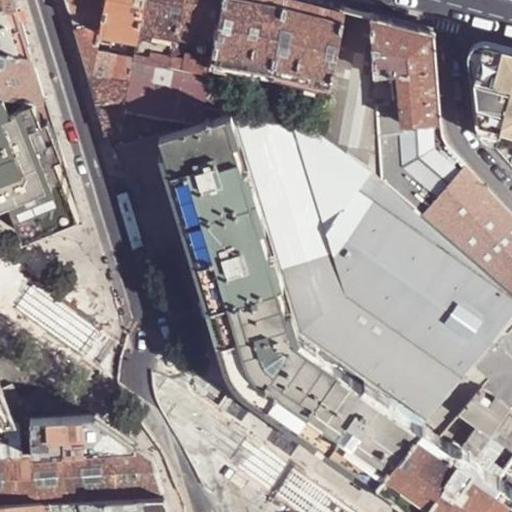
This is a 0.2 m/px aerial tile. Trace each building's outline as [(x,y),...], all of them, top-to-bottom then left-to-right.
[(67,0),(74,23),(90,74),(93,73),(97,52),(99,42),(101,31),(106,0),(67,0)] [(106,0),(101,31),(136,39),(139,25),(144,0),(106,0)] [(144,0),(139,25),(176,33),(182,0),(144,0)] [(182,0),(176,33),(216,42),(224,0),(182,0)] [(224,0),(216,42),(212,62),(228,64),(271,71),(284,0),(224,0)] [(284,0),(271,71),(295,76),(317,81),(330,84),(344,6),(321,0),(284,0)] [(0,47),(31,53),(17,6),(0,3),(0,47)] [(354,8),(344,6),(330,84),(321,132),(381,178),(378,125),(371,12),(354,8)] [(371,12),(378,125),(402,122),(425,120),(441,118),(433,29),(371,12)] [(176,33),(139,25),(136,39),(133,58),(170,66),(176,33)] [(216,42),(176,33),(170,66),(170,67),(210,76),(212,62),(216,42)] [(113,44),(99,42),(97,52),(118,56),(119,51),(112,49),(113,44)] [(511,49),(489,43),(483,43),(476,45),(470,51),(468,59),(469,71),(474,112),(478,126),(499,129),(501,124),(511,127),(511,49)] [(0,87),(44,96),(31,53),(0,47),(0,87)] [(90,74),(108,133),(118,130),(133,58),(118,56),(97,52),(93,73),(90,74)] [(133,58),(118,130),(108,133),(113,150),(160,135),(200,124),(203,110),(207,90),(209,79),(210,76),(170,67),(170,66),(133,58)] [(228,64),(212,62),(210,76),(209,79),(224,82),(228,64)] [(317,81),(295,76),(292,88),(314,93),(317,81)] [(0,213),(35,238),(81,218),(44,96),(0,87),(0,213)] [(212,91),(207,90),(203,110),(208,111),(212,91)] [(237,375),(248,388),(377,478),(422,425),(294,334),(227,115),(208,111),(203,110),(200,124),(160,135),(226,352),(229,361),(237,375)] [(263,121),(227,115),(294,334),(422,425),(423,424),(443,401),(511,319),(511,292),(381,178),(321,132),(263,121)] [(444,133),(441,118),(425,120),(440,166),(450,181),(439,194),(402,169),(402,122),(378,125),(381,178),(511,292),(511,212),(452,148),(444,133)] [(10,380),(1,387),(8,402),(16,397),(17,396),(10,380)] [(0,419),(15,418),(8,402),(1,387),(0,384),(0,419)] [(511,406),(483,386),(460,413),(478,426),(492,436),(511,449),(511,406)] [(19,418),(24,418),(16,397),(8,402),(15,418),(19,418)] [(136,442),(94,413),(30,418),(33,452),(84,448),(133,443),(136,442)] [(0,454),(22,453),(19,418),(15,418),(0,419),(0,454)] [(422,425),(377,478),(425,511),(476,511),(501,478),(483,466),(485,463),(477,457),(492,436),(478,426),(463,447),(454,441),(452,444),(423,424),(422,425)] [(0,504),(42,501),(164,493),(153,455),(136,442),(133,443),(84,448),(33,452),(22,453),(0,454),(0,504)] [(476,511),(511,511),(511,461),(501,478),(476,511)] [(169,511),(164,493),(42,501),(46,511),(169,511)] [(0,511),(46,511),(42,501),(0,504),(0,511)]
